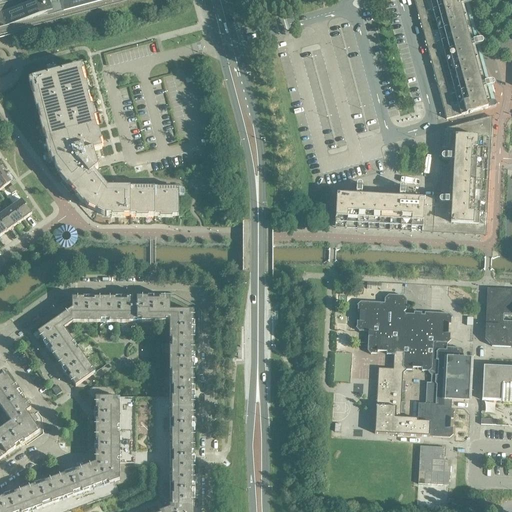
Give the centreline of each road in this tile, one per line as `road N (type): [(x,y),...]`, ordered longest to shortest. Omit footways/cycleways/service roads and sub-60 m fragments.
road 1 (residential): [(209,511),(206,302),(194,287),(73,287),(0,336)]
road 2 (tertiary): [(256,375),(258,192),(229,40)]
road 3 (residential): [(229,40),(108,75),(131,162)]
road 4 (residential): [(388,138),(435,126),(400,0)]
road 5 (residential): [(0,479),(50,444),(53,423),(0,342)]
road 6 (residential): [(343,5),(354,13),(388,138)]
road 7 (tertiary): [(265,511),(256,375)]
road 8 (tertiary): [(256,375),(252,511)]
road 9 (residential): [(229,40),(343,5)]
